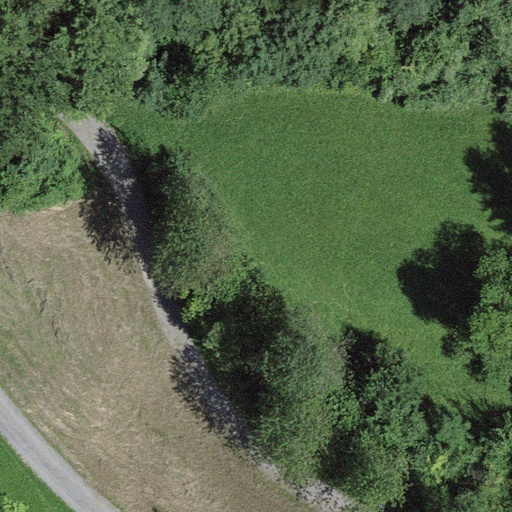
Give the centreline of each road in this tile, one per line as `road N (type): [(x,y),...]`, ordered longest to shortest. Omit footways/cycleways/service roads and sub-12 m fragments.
road 1 (track): [(374,511),(226,416),(138,300),(24,77),(0,59)]
road 2 (track): [(101,511),(0,405)]
